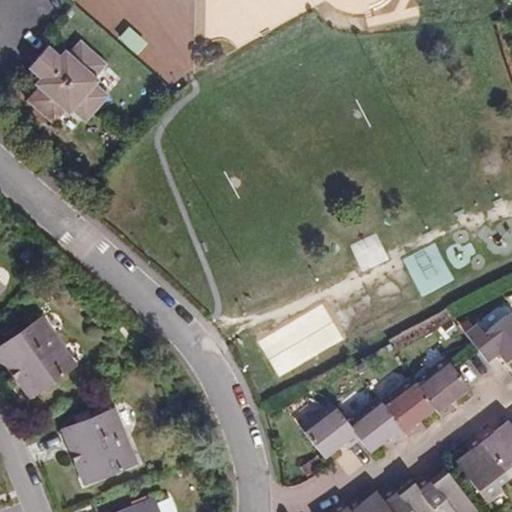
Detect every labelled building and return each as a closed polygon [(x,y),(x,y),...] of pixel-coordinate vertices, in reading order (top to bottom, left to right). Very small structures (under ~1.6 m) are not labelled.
[(58,56),(47,46),(28,68),(39,77),(39,78),(44,82),(39,89),(28,101),(53,123),(64,110),(68,114),(71,110),(85,122),(107,95),(94,84),(98,80),(94,77),(106,64),(80,41),(69,53),(63,60),(58,56)] [(58,56),(63,60),(69,53),(64,49),(58,56)] [(33,85),(39,89),(44,82),(39,78),(33,85)] [(511,314),(511,313),(484,333),(476,324),(464,333),(486,361),(497,353),(511,372),(511,314)] [(17,378),(30,397),(74,366),(39,318),(21,331),(16,326),(3,335),(7,341),(0,346),(0,353),(13,372),(18,368),(22,375),(17,378)] [(469,388),(445,357),(413,381),(411,377),(380,401),(377,396),(346,420),(332,402),(300,426),(324,458),(343,443),(347,448),(359,439),(369,452),(388,438),(392,444),(404,434),(407,438),(420,428),(415,423),(434,409),(441,418),(454,408),(450,402),(469,388)] [(18,368),(13,372),(17,378),(22,375),(18,368)] [(76,462),(84,484),(134,464),(112,409),(91,418),(88,411),(72,417),(75,424),(63,429),(73,455),(79,453),(81,460),(76,462)] [(498,486),(511,475),(511,424),(511,425),(508,421),(497,429),(500,433),(496,436),(493,432),(490,427),(465,445),(469,450),(472,454),(468,457),(465,453),(455,461),(486,503),(501,491),(498,486)] [(79,453),(73,455),(76,462),(81,460),(79,453)] [(474,511),(477,510),(445,469),(434,477),(437,481),(433,484),(430,480),(426,475),(414,484),(411,479),(400,487),(403,491),(399,494),(396,490),(392,485),(380,495),(376,490),(365,498),(368,502),(364,506),(361,501),(357,497),(346,505),(342,500),(330,510),(331,511),(474,511)] [(157,511),(152,499),(119,511),(157,511)]
